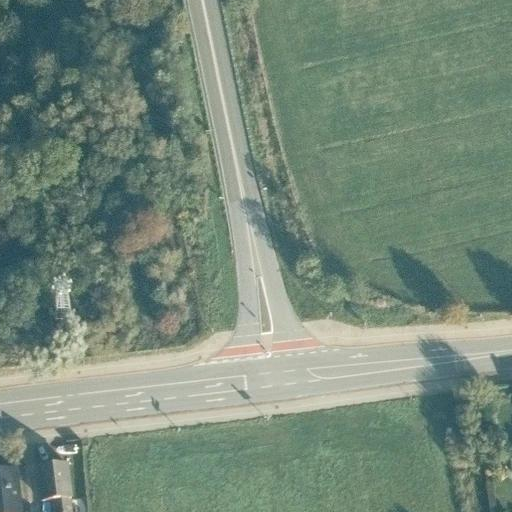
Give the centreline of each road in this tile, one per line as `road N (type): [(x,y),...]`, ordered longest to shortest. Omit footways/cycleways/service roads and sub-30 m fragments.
road 1 (tertiary): [(258,381),(0,414)]
road 2 (motorway): [(255,254),(200,0)]
road 3 (motorway): [(406,366),(280,299)]
road 4 (motorway): [(255,254),(258,381)]
